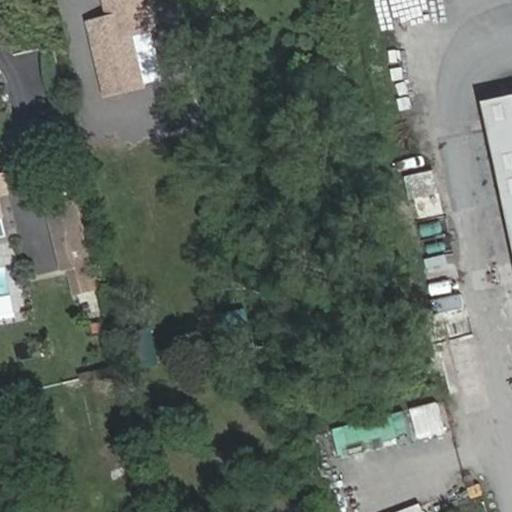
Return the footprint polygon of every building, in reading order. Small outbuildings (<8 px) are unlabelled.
[(151,0),(105,0),(109,16),(89,21),(107,98),(146,89),(134,36),(159,31),(151,0)] [(511,51),(500,54),(511,108),(511,51)] [(511,108),(500,54),(476,59),(511,233),(511,108)] [(424,197),(443,191),(436,170),(417,176),(424,197)] [(52,241),(59,273),(83,268),(76,237),(52,241)] [(137,369),(163,364),(156,328),(130,333),(137,369)] [(341,451),(447,438),(444,409),(337,423),(341,451)]
